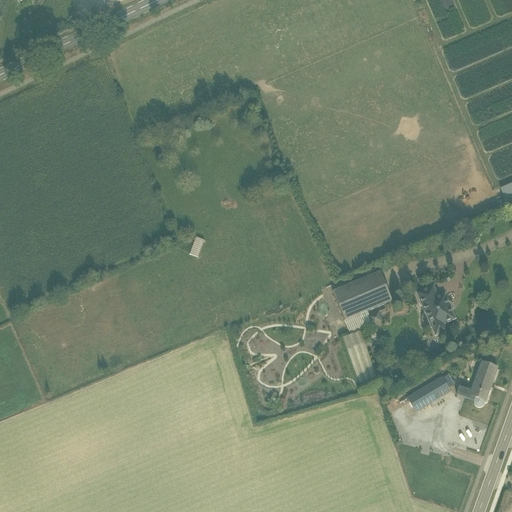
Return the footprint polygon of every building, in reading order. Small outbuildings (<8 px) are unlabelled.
[(504,197),(511,193),(511,183),(501,188),(504,197)] [(196,238),(190,254),(198,257),(204,241),(196,238)] [(380,273),(379,274),(333,293),(345,322),(392,302),(380,273)] [(455,320),(445,295),(438,298),(433,287),(417,294),(425,314),(432,329),(435,337),(447,332),(444,325),(455,320)] [(361,332),(348,337),(342,339),(359,385),(377,379),(361,332)] [(497,369),(482,364),(472,393),(467,391),(465,398),(474,401),(474,403),(474,405),(475,406),(476,407),(477,408),(478,408),(480,408),(481,408),(483,407),(484,406),(484,405),(497,369)] [(451,392),(442,378),(407,399),(415,413),(451,392)]
